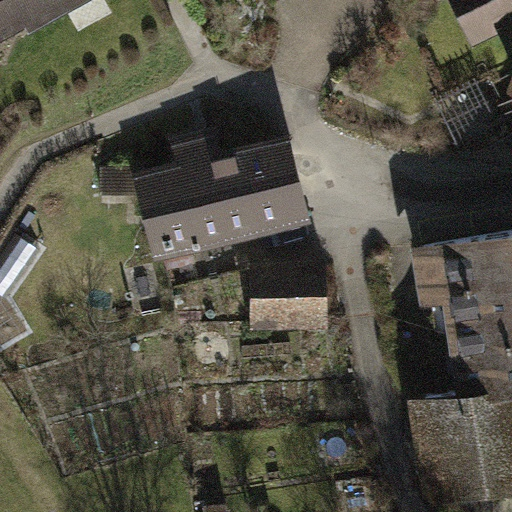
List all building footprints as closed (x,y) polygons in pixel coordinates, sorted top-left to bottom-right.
[(0,0),(0,38),(29,23),(31,27),(80,0),(0,0)] [(511,0),(450,0),(472,44),(499,31),(495,21),(511,13),(511,0)] [(511,13),(495,21),(499,31),(511,57),(511,13)] [(178,158),(134,168),(155,258),(310,223),(290,134),(217,151),(212,129),(173,138),(178,158)] [(511,232),(414,248),(421,302),(444,301),(457,394),(411,400),(425,505),(511,496),(511,232)] [(324,259),(248,262),(251,331),(327,327),(324,259)]
